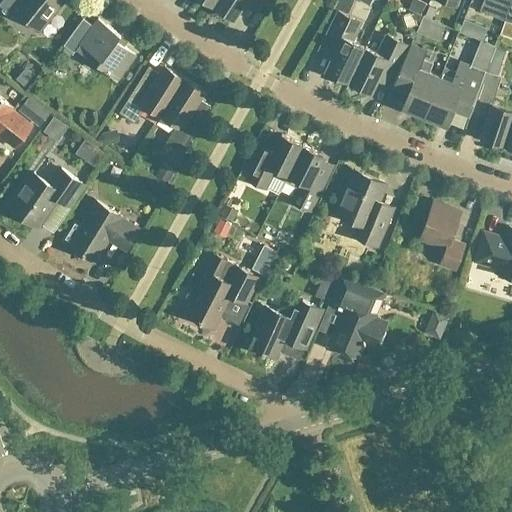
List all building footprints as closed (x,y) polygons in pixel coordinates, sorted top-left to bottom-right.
[(1,0),(0,2),(0,8),(21,25),(25,25),(27,22),(38,31),(63,0),(1,0)] [(216,0),(212,7),(232,20),(244,2),(255,10),(261,0),(216,0)] [(416,0),(411,0),(407,10),(420,16),(425,4),(416,0)] [(483,0),(479,12),(503,21),(510,0),(483,0)] [(511,0),(510,0),(503,21),(511,24),(511,0)] [(347,83),(364,48),(351,42),(360,23),(337,12),(318,52),(331,58),(324,72),(347,83)] [(121,34),(119,36),(97,20),(92,27),(82,20),(62,47),(72,54),(79,45),(100,61),(96,66),(116,81),(135,56),(123,48),(129,40),(121,34)] [(406,28),(404,36),(412,39),(415,31),(406,28)] [(364,48),(347,83),(370,93),(376,80),(387,85),(406,46),(385,36),(376,54),(364,48)] [(409,46),(406,53),(392,84),(408,91),(401,108),(423,117),(439,78),(428,74),(432,64),(422,60),(425,53),(409,46)] [(159,117),(183,79),(163,66),(158,74),(147,68),(118,114),(134,124),(144,107),(159,117)] [(439,78),(423,117),(445,126),(453,109),(469,115),(484,72),(469,66),(465,77),(454,73),(450,83),(439,78)] [(499,78),(484,72),(469,115),(485,122),(480,138),(502,145),(511,116),(511,103),(504,102),(508,92),(496,88),(499,78)] [(183,79),(159,117),(175,127),(165,143),(180,153),(209,107),(199,100),(204,92),(183,79)] [(16,112),(37,129),(48,115),(27,98),(16,112)] [(0,137),(14,148),(31,127),(11,111),(12,109),(0,99),(0,137)] [(511,116),(502,145),(511,148),(511,116)] [(287,176),(302,146),(280,135),(269,159),(258,154),(245,180),(264,190),(274,170),(287,176)] [(83,160),(93,167),(103,153),(93,146),(83,160)] [(323,157),(302,146),(287,176),(300,183),(290,203),(309,212),(332,166),(322,160),(323,157)] [(161,165),(153,179),(165,186),(173,172),(161,165)] [(8,208),(34,226),(54,198),(65,206),(81,184),(60,169),(49,186),(32,174),(8,208)] [(354,171),(335,215),(357,224),(352,237),(376,247),(393,208),(378,202),(385,184),(354,171)] [(154,182),(145,195),(156,202),(164,188),(154,182)] [(86,217),(67,247),(93,263),(107,240),(125,251),(138,230),(120,219),(121,218),(91,199),(82,215),(86,217)] [(460,212),(432,202),(419,240),(445,249),(439,264),(455,270),(463,246),(449,241),(460,212)] [(223,205),(218,216),(231,223),(237,212),(223,205)] [(230,227),(218,221),(212,232),(225,238),(230,227)] [(496,268),(494,274),(511,278),(511,228),(508,228),(504,239),(482,233),(474,262),(496,268)] [(214,256),(185,313),(198,320),(197,321),(213,330),(230,297),(244,304),(257,278),(214,256)] [(380,292),(368,287),(340,275),(326,309),(341,315),(329,345),(357,356),(361,345),(364,344),(373,348),(375,343),(378,344),(380,343),(384,331),(383,329),(381,329),(383,324),(372,319),(373,317),(370,316),(380,292)] [(265,307),(247,346),(274,358),(282,340),(303,349),(307,340),(320,310),(301,301),(275,312),(265,307)]
